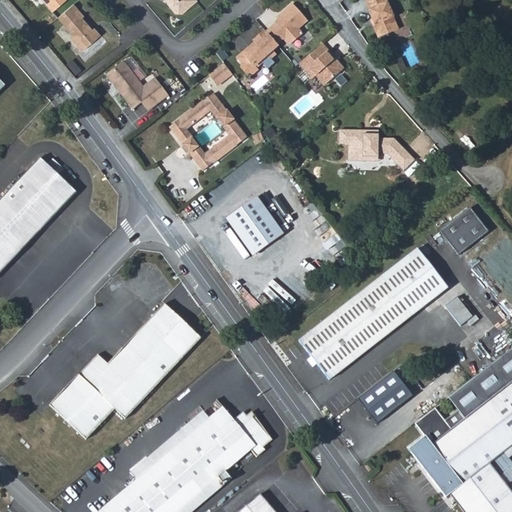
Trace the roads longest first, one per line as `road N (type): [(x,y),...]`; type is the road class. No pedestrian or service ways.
road 1 (residential): [(155,212),(370,511)]
road 2 (residential): [(0,13),(155,212)]
road 3 (unclassified): [(155,212),(0,370)]
road 4 (residential): [(319,0),(452,156)]
road 5 (residential): [(247,0),(182,50),(169,46),(129,0)]
